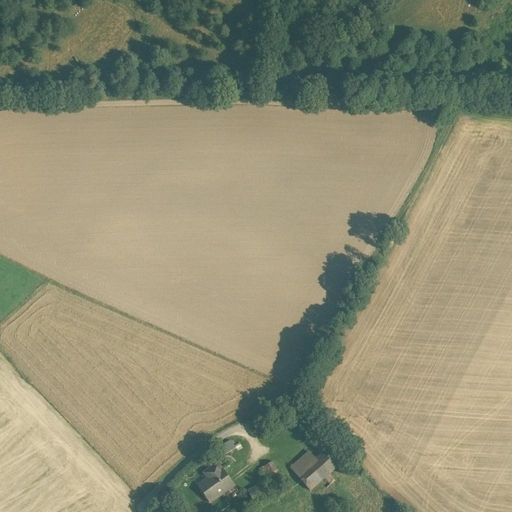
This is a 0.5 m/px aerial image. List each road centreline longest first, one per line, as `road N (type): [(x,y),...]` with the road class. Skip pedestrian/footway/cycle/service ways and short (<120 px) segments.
road 1 (track): [(511,109),(247,100),(0,106)]
road 2 (track): [(456,106),(420,183),(293,395),(245,423)]
